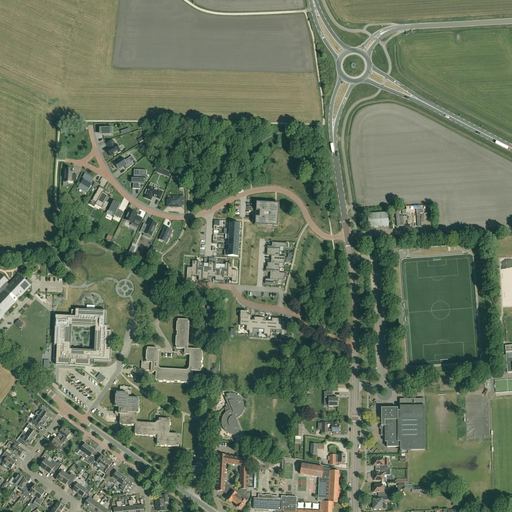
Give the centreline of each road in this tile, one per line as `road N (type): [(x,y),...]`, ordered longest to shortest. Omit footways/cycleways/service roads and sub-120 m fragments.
road 1 (secondary): [(355,511),(356,344)]
road 2 (residential): [(208,212),(243,193),(276,189),(296,198),(324,236),(347,235)]
road 3 (tertiary): [(213,511),(83,420)]
road 4 (residential): [(71,510),(25,461),(66,408)]
